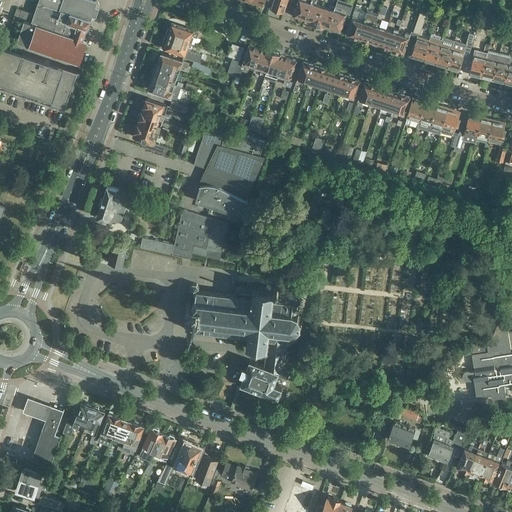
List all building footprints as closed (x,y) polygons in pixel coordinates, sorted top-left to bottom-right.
[(17,8),(13,21),(18,23),(20,19),(25,21),(18,42),(31,46),(80,63),(88,41),(84,40),(91,19),(92,17),(93,18),(94,17),(96,16),(100,5),(98,2),(97,2),(98,0),(97,0),(39,0),(34,14),(22,9),(22,10),(17,8)] [(272,0),(270,7),(273,8),(274,10),(278,11),(280,10),(283,11),(287,0),(290,0),(293,1),(293,0),(272,0)] [(297,0),(292,14),(305,19),(310,2),(310,0),(297,0)] [(334,10),(328,26),(340,30),(347,10),(350,11),(352,6),(337,0),(334,10)] [(310,2),(305,19),(308,20),(308,21),(316,23),(322,6),(310,2)] [(346,33),(347,33),(357,37),(363,21),(366,11),(359,9),(360,6),(356,5),(352,17),(351,17),(346,33)] [(322,6),(316,23),(324,26),(324,25),(328,26),(334,10),(322,6)] [(363,21),(357,37),(369,41),(374,25),(368,23),(369,20),(368,20),(371,10),(367,8),(364,18),(363,21)] [(420,12),(413,31),(420,34),(426,14),(420,12)] [(172,22),(167,35),(188,41),(194,44),(196,37),(197,37),(199,31),(193,29),(172,22)] [(374,25),(369,41),(380,45),(386,28),(380,26),(380,24),(376,22),(375,25),(374,25)] [(386,28),(380,45),(392,48),(397,32),(398,32),(399,30),(398,30),(399,28),(394,26),(394,29),(393,31),(386,28)] [(397,32),(392,48),(403,52),(409,36),(410,36),(410,34),(406,32),(405,35),(398,32),(397,32)] [(428,40),(423,58),(434,62),(442,36),(430,33),(428,40)] [(454,40),(446,66),(458,70),(465,49),(470,51),(474,34),(469,33),(466,43),(454,40)] [(188,41),(167,35),(163,47),(185,54),(183,57),(198,62),(199,62),(202,54),(186,49),(188,41)] [(442,36),(434,62),(446,66),(454,40),(442,36)] [(411,55),(423,58),(428,40),(417,37),(415,42),(413,42),(411,49),(413,49),(411,55)] [(0,82),(5,84),(5,85),(20,90),(20,89),(31,93),(31,94),(46,99),(47,98),(58,102),(58,103),(66,106),(72,87),(74,87),(76,81),(75,80),(76,75),(75,75),(77,70),(78,70),(78,69),(0,42),(0,82)] [(228,55),(232,56),(240,59),(244,46),(232,42),(228,55)] [(248,44),(242,64),(239,63),(235,74),(240,76),(243,69),(244,70),(246,68),(246,66),(253,69),(260,48),(248,44)] [(260,48),(253,69),(257,70),(259,66),(266,69),(272,51),(265,48),(264,50),(260,48)] [(272,51),(266,69),(278,73),(283,56),(280,55),(281,54),(272,51)] [(486,57),(482,76),(493,79),(500,54),(488,51),(486,57)] [(161,52),(157,65),(178,72),(181,65),(187,68),(189,62),(161,52)] [(470,73),(482,76),(486,57),(474,54),(470,73)] [(500,54),(493,79),(505,82),(511,57),(511,56),(500,54)] [(236,71),(240,59),(232,56),(228,68),(236,71)] [(283,56),(278,73),(277,77),(289,81),(296,60),(283,56)] [(297,77),(296,80),(301,82),(302,79),(309,81),(314,65),(302,61),(297,77)] [(155,64),(152,76),(174,83),(174,84),(182,87),(183,83),(176,80),(178,72),(155,64)] [(314,65),(309,81),(308,84),(313,86),(313,83),(320,85),(326,69),(314,65)] [(326,69),(320,85),(327,87),(326,90),(331,92),(332,89),(331,89),(337,72),(326,69)] [(337,72),(331,89),(332,89),(339,91),(338,94),(343,96),(344,93),(343,93),(348,76),(337,72)] [(174,83),(153,76),(149,88),(170,95),(169,99),(172,101),(183,105),(185,99),(178,96),(177,98),(170,95),(174,84),(174,83)] [(348,76),(343,93),(344,93),(350,95),(349,98),(354,99),(355,97),(354,96),(360,80),(348,76)] [(359,98),(358,101),(363,102),(363,99),(370,101),(375,85),(364,81),(358,98),(359,98)] [(199,86),(187,82),(185,87),(197,91),(199,86)] [(375,85),(370,101),(369,104),(374,106),(375,103),(381,105),(387,89),(375,85)] [(289,91),(283,89),(280,98),(286,100),(289,91)] [(387,89),(381,105),(388,108),(388,111),(392,112),(393,109),(398,93),(387,89)] [(393,109),(400,111),(399,114),(404,116),(405,113),(404,113),(410,97),(398,93),(393,109)] [(144,104),(142,110),(163,117),(163,118),(170,120),(172,114),(165,112),(167,105),(146,97),(146,99),(143,100),(143,103),(144,104)] [(407,116),(405,123),(416,126),(424,101),(412,98),(407,116)] [(187,107),(183,105),(172,101),(170,107),(185,112),(185,111),(188,112),(189,108),(187,107)] [(424,101),(416,126),(428,130),(430,123),(436,105),(424,101)] [(436,105),(430,123),(441,126),(447,108),(436,105)] [(441,126),(439,132),(452,135),(453,135),(451,145),(455,146),(458,133),(453,131),(455,124),(457,125),(459,118),(457,117),(459,112),(447,108),(441,126)] [(140,117),(137,123),(158,130),(163,118),(163,117),(142,110),(141,112),(139,112),(138,115),(140,117)] [(236,119),(225,114),(222,121),(233,125),(236,119)] [(455,146),(454,150),(460,151),(463,139),(475,142),(476,136),(481,117),(468,114),(463,134),(458,133),(455,146)] [(248,119),(240,116),(238,124),(245,126),(248,119)] [(481,117),(476,136),(488,138),(493,120),(481,117)] [(259,123),(249,120),(247,127),(256,130),(259,123)] [(493,120),(488,138),(500,141),(501,135),(503,136),(505,129),(503,128),(504,122),(493,120)] [(208,122),(194,163),(209,168),(208,173),(206,172),(204,178),(206,178),(204,183),(201,184),(195,200),(210,205),(208,212),(240,222),(248,199),(246,198),(251,182),(253,183),(261,159),(259,158),(265,141),(227,128),(227,129),(208,122)] [(135,129),(133,135),(144,139),(142,145),(170,154),(172,148),(154,143),(158,130),(137,123),(137,124),(135,125),(134,127),(135,129)] [(316,136),(312,148),(320,151),(324,139),(316,136)] [(189,141),(181,139),(176,155),(184,158),(189,141)] [(196,141),(190,140),(188,150),(193,151),(196,141)] [(499,146),(496,160),(503,162),(507,148),(499,146)] [(366,151),(354,148),(351,160),(363,163),(366,151)] [(385,163),(375,161),(373,172),(383,174),(385,163)] [(398,168),(390,165),(388,173),(396,176),(398,168)] [(122,189),(107,184),(97,216),(107,219),(108,217),(121,221),(126,203),(125,203),(127,195),(121,193),(122,189)] [(475,186),(468,184),(465,199),(472,201),(475,186)] [(183,209),(174,244),(171,254),(190,258),(191,252),(194,242),(205,245),(213,218),(183,209)] [(194,242),(191,252),(220,258),(229,222),(213,218),(205,245),(194,242)] [(142,236),(140,246),(171,254),(174,244),(142,236)] [(113,242),(109,261),(112,262),(112,263),(117,264),(118,263),(121,264),(123,257),(127,257),(128,254),(124,253),(126,245),(113,242)] [(189,327),(189,329),(191,329),(190,330),(192,331),(192,329),(198,330),(197,331),(199,331),(199,329),(208,331),(208,333),(209,333),(209,331),(218,332),(218,334),(219,334),(219,332),(228,333),(228,335),(229,335),(229,333),(238,334),(238,336),(239,336),(239,334),(248,335),(247,343),(245,343),(245,344),(247,344),(247,347),(248,347),(249,346),(262,348),(262,350),(266,351),(265,365),(250,359),(247,367),(243,366),(240,372),(244,374),(241,383),(270,394),(278,398),(283,387),(274,383),(278,374),(287,377),(291,365),(285,363),(287,342),(289,342),(289,341),(288,341),(288,340),(294,336),(291,331),(295,330),(296,331),(297,330),(296,329),(299,325),(301,326),(301,325),(300,324),(300,319),(302,318),(300,318),(298,313),(299,312),(298,311),(297,312),(293,310),(298,308),(299,308),(299,307),(297,307),(295,302),(296,303),(297,304),(298,303),(297,302),(299,300),(301,301),(301,300),(300,299),(300,296),(302,295),(302,294),(300,295),(299,292),(300,291),(299,290),(298,292),(294,291),(295,289),(293,289),(293,291),(284,290),(284,288),(283,288),(283,290),(278,289),(278,287),(278,285),(274,285),(272,288),(255,286),(255,285),(254,285),(253,287),(251,287),(251,288),(235,286),(234,292),(233,292),(232,294),(224,293),(224,291),(223,291),(222,293),(214,292),(214,290),(213,290),(212,291),(204,290),(204,289),(202,289),(202,290),(198,290),(199,285),(196,283),(193,283),(189,286),(189,289),(191,292),(194,292),(193,298),(192,298),(192,303),(190,302),(190,300),(188,300),(188,302),(186,302),(186,303),(187,303),(186,313),(185,313),(184,315),(187,315),(186,317),(188,317),(188,315),(190,315),(190,320),(191,320),(190,327),(189,327)] [(511,300),(504,302),(506,317),(500,318),(488,345),(471,342),(476,371),(471,371),(470,371),(469,370),(465,371),(464,372),(464,373),(463,375),(464,377),(465,379),(467,380),(470,380),(473,379),(476,395),(489,393),(490,397),(505,395),(504,384),(511,382),(511,300)] [(51,405),(30,398),(25,413),(46,420),(51,405)] [(63,431),(67,432),(66,434),(71,435),(73,429),(72,428),(74,424),(78,425),(79,423),(85,425),(93,405),(85,402),(85,403),(81,401),(73,422),(67,420),(63,431)] [(93,405),(85,425),(86,425),(85,428),(91,431),(91,429),(96,431),(104,410),(100,408),(101,408),(93,405)] [(419,412),(403,406),(400,413),(416,420),(419,412)] [(63,413),(49,408),(32,456),(51,463),(59,440),(63,442),(66,434),(67,432),(63,431),(67,420),(61,418),(63,413)] [(108,411),(98,440),(110,444),(111,441),(113,435),(120,416),(120,415),(120,414),(116,413),(115,413),(108,411)] [(113,435),(111,441),(119,443),(117,448),(121,450),(132,420),(127,418),(126,417),(124,416),(122,416),(120,416),(113,435)] [(132,420),(121,450),(133,454),(144,424),(138,422),(138,421),(135,420),(132,419),(132,420)] [(394,419),(387,437),(408,445),(415,427),(394,419)] [(151,426),(138,455),(151,461),(154,453),(164,432),(159,430),(159,428),(154,426),(152,427),(151,426)] [(434,438),(428,454),(446,461),(452,445),(461,449),(466,434),(457,431),(452,445),(444,442),(446,437),(434,432),(432,437),(434,438)] [(164,432),(154,453),(166,459),(176,437),(175,437),(174,435),(170,433),(168,434),(164,432)] [(190,472),(192,466),(193,465),(195,459),(198,454),(201,446),(200,446),(199,443),(196,442),(194,443),(187,440),(181,455),(178,454),(175,462),(183,465),(182,469),(190,472)] [(456,465),(468,470),(477,448),(469,445),(468,449),(463,447),(456,465)] [(488,452),(480,474),(492,479),(499,461),(504,448),(499,446),(496,455),(488,452)] [(507,447),(503,456),(508,458),(511,449),(507,447)] [(477,448),(468,470),(480,474),(488,452),(485,451),(477,448)] [(193,465),(192,466),(198,468),(198,470),(198,471),(196,477),(207,482),(209,475),(210,475),(217,459),(205,453),(204,456),(198,454),(195,459),(193,465)] [(501,461),(494,480),(505,484),(506,483),(511,466),(511,461),(507,459),(505,463),(501,461)] [(226,461),(222,473),(233,477),(232,479),(252,487),(258,471),(238,464),(237,466),(226,461)] [(147,468),(146,468),(144,471),(148,474),(153,465),(150,463),(147,468)] [(165,483),(173,465),(167,463),(158,480),(164,483),(165,483)] [(20,471),(18,477),(37,484),(37,483),(40,476),(45,478),(46,475),(53,478),(54,473),(42,469),(41,471),(24,465),(22,470),(20,471)] [(18,484),(17,488),(34,494),(39,496),(42,485),(37,483),(37,484),(18,477),(17,482),(18,484)] [(94,480),(86,477),(83,484),(91,487),(94,480)] [(109,478),(103,491),(113,496),(119,482),(109,478)] [(210,482),(207,492),(216,496),(219,487),(218,487),(221,481),(215,478),(213,483),(210,482)] [(164,483),(158,480),(154,488),(161,491),(164,483)] [(308,511),(316,491),(294,483),(283,511),(308,511)] [(105,507),(110,495),(103,492),(98,505),(105,507)] [(41,495),(38,502),(42,504),(61,511),(62,510),(64,503),(41,495)] [(335,511),(340,500),(341,499),(332,496),(332,497),(327,496),(324,506),(318,504),(314,511),(335,511)] [(340,500),(335,511),(350,511),(353,505),(340,500)]
